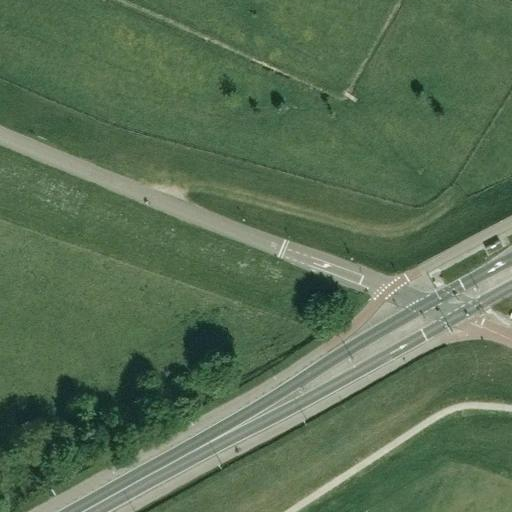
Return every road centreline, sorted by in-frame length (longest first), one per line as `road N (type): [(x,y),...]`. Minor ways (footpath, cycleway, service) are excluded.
road 1 (unclassified): [(0,134),(425,304)]
road 2 (secondary): [(220,438),(297,405),(455,315)]
road 3 (secondary): [(425,304),(277,393),(220,438)]
road 4 (secondary): [(81,511),(220,438)]
